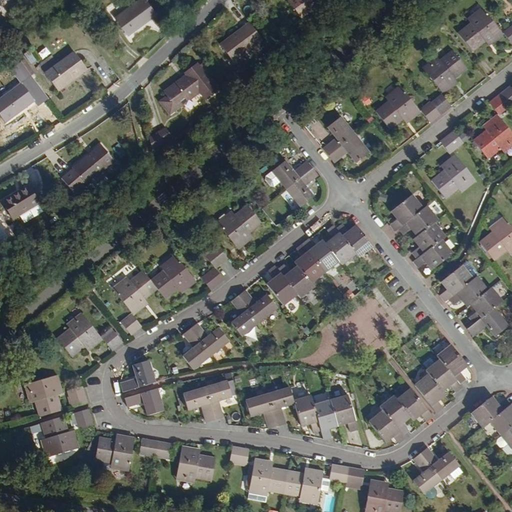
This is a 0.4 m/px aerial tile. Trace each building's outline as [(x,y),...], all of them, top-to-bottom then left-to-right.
[(155,17),(143,0),(138,0),(114,18),(126,37),(155,17)] [(325,0),(289,0),(286,3),(298,20),(325,0)] [(469,14),(471,18),(487,7),(484,3),(469,14)] [(473,46),(485,37),(500,23),(487,7),(471,18),(460,28),(473,46)] [(511,21),(503,28),(511,40),(511,21)] [(489,40),(503,28),(500,23),(485,37),(489,40)] [(260,42),(248,25),(220,46),(232,63),(260,42)] [(439,84),(455,73),(466,63),(454,46),(441,56),(440,55),(426,67),(439,84)] [(426,67),(440,55),(437,51),(423,63),(426,67)] [(87,69),(73,52),(44,73),(57,91),(87,69)] [(11,70),(22,84),(36,73),(25,59),(11,70)] [(216,96),(196,69),(163,92),(166,98),(156,106),(167,119),(197,96),(204,104),(216,96)] [(439,84),(442,88),(456,77),(455,73),(439,84)] [(239,80),(230,86),(233,91),(242,84),(239,80)] [(386,91),(388,95),(403,84),(400,80),(386,91)] [(511,81),(500,90),(510,102),(511,100),(511,81)] [(34,101),(21,84),(0,98),(0,113),(5,121),(34,101)] [(389,123),(402,114),(417,102),(403,84),(388,95),(376,106),(389,123)] [(500,90),(488,99),(498,112),(510,102),(500,90)] [(441,94),(432,101),(441,113),(451,106),(441,94)] [(417,102),(402,114),(406,118),(420,106),(417,102)] [(431,102),(421,109),(430,121),(440,114),(431,102)] [(500,115),(498,112),(484,122),(485,127),(487,129),(490,126),(489,123),(500,115)] [(335,131),(323,142),(328,149),(354,129),(342,113),(329,122),(335,131)] [(487,129),(485,127),(474,135),(487,153),(499,143),(500,145),(511,135),(511,129),(500,115),(489,123),(490,126),(487,129)] [(354,129),(328,149),(334,157),(347,147),(354,157),(368,147),(354,129)] [(162,130),(157,133),(165,143),(169,140),(162,130)] [(453,131),(440,142),(450,154),(464,143),(453,131)] [(157,133),(147,141),(150,155),(165,143),(157,133)] [(511,135),(500,145),(503,148),(511,140),(511,135)] [(112,166),(99,149),(60,181),(74,198),(112,166)] [(312,163),(306,155),(291,167),(284,157),(272,167),(285,184),(312,163)] [(441,167),(444,171),(446,173),(449,170),(448,168),(459,159),(455,155),(441,167)] [(446,173),(444,171),(431,181),(445,198),(457,188),(461,193),(476,181),(459,159),(448,168),(449,170),(446,173)] [(312,163),(285,184),(299,202),(311,192),(303,182),(316,169),(312,163)] [(35,206),(31,199),(25,189),(0,205),(0,207),(9,223),(36,207),(35,206)] [(391,221),(395,227),(398,224),(402,221),(422,205),(412,192),(396,205),(400,213),(397,215),(391,221)] [(36,196),(31,199),(35,206),(39,202),(36,196)] [(411,225),(416,233),(417,232),(434,219),(437,217),(426,202),(422,205),(402,221),(407,228),(411,225)] [(218,224),(232,242),(244,235),(242,231),(245,229),(247,232),(259,221),(246,204),(232,214),(231,213),(218,224)] [(392,207),(397,215),(400,213),(396,205),(392,207)] [(215,221),(218,224),(231,213),(228,210),(215,221)] [(490,226),(492,229),(507,217),(505,214),(490,226)] [(188,224),(181,216),(175,221),(182,230),(188,224)] [(494,258),(507,247),(506,245),(510,243),(511,245),(511,244),(511,223),(507,217),(492,229),(493,230),(481,239),(494,258)] [(412,250),(416,255),(441,237),(445,233),(434,219),(417,232),(423,241),(419,244),(412,250)] [(329,231),(336,225),(333,220),(327,227),(329,231)] [(358,253),(371,241),(356,221),(347,228),(342,222),(337,225),(355,249),(358,253)] [(402,221),(398,224),(403,231),(407,228),(402,221)] [(389,223),(382,227),(388,240),(396,236),(389,223)] [(338,256),(340,260),(355,249),(337,225),(336,225),(329,231),(332,236),(335,241),(329,245),(338,256)] [(244,235),(232,242),(235,246),(249,235),(247,232),(245,229),(242,231),(244,235)] [(416,233),(414,235),(419,244),(423,241),(417,232),(416,233)] [(302,240),(323,268),(338,256),(329,245),(325,240),(322,237),(314,242),(309,234),(302,240)] [(325,240),(329,245),(335,241),(332,236),(325,240)] [(416,255),(413,257),(418,265),(425,259),(429,256),(432,260),(437,256),(440,260),(452,251),(441,237),(416,255)] [(310,279),(323,268),(302,240),(296,245),(302,252),(305,256),(297,262),(310,279)] [(214,243),(203,251),(213,264),(223,255),(214,243)] [(294,258),(297,262),(305,256),(302,252),(294,258)] [(160,264),(161,268),(176,255),(174,253),(160,264)] [(162,269),(150,278),(155,284),(164,295),(176,286),(174,284),(178,281),(182,283),(191,274),(176,255),(161,268),(162,269)] [(425,259),(431,267),(440,260),(437,256),(432,260),(429,256),(425,259)] [(296,290),(299,294),(313,283),(310,279),(297,262),(289,268),(283,261),(278,266),(296,290)] [(268,285),(281,301),(296,290),(278,266),(274,262),(268,266),(274,275),(276,278),(268,285)] [(472,277),(461,262),(441,278),(450,293),(472,277)] [(210,284),(222,275),(213,264),(201,273),(210,284)] [(150,278),(142,267),(127,277),(126,276),(112,287),(127,306),(139,298),(137,295),(141,292),(142,294),(155,284),(150,278)] [(112,287),(126,276),(124,272),(109,284),(112,287)] [(174,284),(176,286),(179,290),(194,278),(191,274),(182,283),(178,281),(174,284)] [(475,274),(472,277),(450,293),(448,295),(452,302),(460,296),(463,292),(470,301),(474,298),(481,292),(487,288),(475,274)] [(266,281),(268,285),(276,278),(274,275),(266,281)] [(491,284),(487,288),(481,292),(484,296),(478,302),(481,306),(477,309),(475,311),(479,318),(494,306),(502,299),(491,284)] [(236,291),(257,319),(274,305),(265,292),(255,300),(244,285),(236,291)] [(348,302),(356,297),(351,289),(343,294),(348,302)] [(241,333),(257,319),(236,291),(230,296),(240,311),(230,319),(241,333)] [(127,306),(130,310),(144,299),(142,294),(141,292),(137,295),(139,298),(127,306)] [(460,296),(466,304),(470,301),(463,292),(460,296)] [(484,296),(481,292),(474,298),(478,302),(484,296)] [(474,298),(470,301),(477,309),(481,306),(478,302),(474,298)] [(475,321),(467,327),(473,333),(487,323),(495,334),(508,323),(494,306),(479,318),(475,321)] [(63,321),(65,325),(80,313),(77,310),(63,321)] [(119,319),(129,330),(139,322),(130,310),(119,319)] [(471,314),(475,321),(479,318),(475,311),(471,314)] [(68,353),(80,343),(79,340),(82,337),(84,339),(95,331),(80,313),(65,325),(66,326),(54,336),(68,353)] [(188,326),(209,352),(226,338),(217,326),(206,334),(195,320),(188,326)] [(109,347),(120,338),(109,326),(99,335),(109,347)] [(192,366),(209,352),(188,326),(182,332),(192,345),(182,354),(192,366)] [(83,347),(99,335),(95,331),(84,339),(82,337),(79,340),(80,343),(83,347)] [(458,368),(465,363),(450,344),(437,354),(438,357),(456,380),(458,382),(464,376),(458,368)] [(450,387),(456,380),(438,357),(425,368),(428,372),(438,385),(444,380),(447,383),(450,387)] [(121,388),(154,378),(148,358),(133,362),(136,374),(119,379),(121,388)] [(52,391),(53,391),(58,389),(53,371),(48,373),(52,386),(50,388),(52,391)] [(435,412),(441,406),(437,399),(433,396),(441,389),(438,385),(428,372),(414,384),(435,412)] [(32,397),(37,412),(58,406),(53,391),(52,391),(50,388),(52,386),(48,373),(26,380),(30,397),(32,397)] [(26,399),(30,397),(26,380),(22,382),(26,399)] [(204,385),(212,418),(221,415),(217,399),(230,396),(226,380),(204,385)] [(441,389),(447,383),(444,380),(438,385),(441,389)] [(460,385),(458,382),(456,380),(450,387),(453,391),(460,385)] [(83,399),(79,383),(66,389),(70,403),(83,399)] [(267,390),(276,422),(284,420),(279,403),(291,400),(291,398),(287,384),(267,390)] [(161,408),(155,385),(122,393),(126,403),(142,398),(145,411),(161,408)] [(203,420),(213,421),(212,418),(204,385),(183,391),(186,406),(199,403),(203,420)] [(409,415),(416,425),(424,420),(419,413),(417,409),(422,403),(409,387),(396,398),(406,411),(409,415)] [(437,399),(444,393),(441,389),(433,396),(437,399)] [(267,425),(276,422),(267,390),(245,395),(249,411),(262,408),(267,425)] [(347,393),(330,396),(336,417),(345,414),(346,418),(348,426),(356,425),(347,393)] [(316,422),(310,401),(308,394),(291,398),(291,400),(297,419),(306,416),(307,421),(308,424),(316,422)] [(382,408),(401,434),(407,429),(401,422),(398,418),(406,411),(396,398),(393,394),(379,405),(382,408)] [(498,402),(492,395),(487,398),(493,406),(498,402)] [(318,426),(321,436),(328,432),(326,424),(325,419),(336,417),(330,396),(310,401),(316,422),(318,426)] [(482,425),(489,419),(510,403),(505,398),(498,402),(493,406),(487,398),(472,410),(482,425)] [(501,434),(511,425),(511,413),(511,412),(511,400),(510,403),(489,419),(501,434)] [(419,413),(426,408),(422,403),(417,409),(419,413)] [(75,421),(89,417),(85,404),(71,408),(75,421)] [(396,442),(403,436),(401,434),(382,408),(368,419),(381,437),(388,431),(392,436),(396,442)] [(401,422),(409,415),(406,411),(398,418),(401,422)] [(60,412),(39,418),(44,434),(42,434),(47,452),(70,446),(66,432),(63,432),(62,428),(64,427),(60,412)] [(511,447),(511,425),(501,434),(503,436),(496,441),(502,449),(509,443),(511,447)] [(69,426),(64,427),(62,428),(63,432),(66,432),(70,446),(75,444),(69,426)] [(133,434),(115,431),(114,437),(113,440),(118,441),(118,438),(132,442),(133,434)] [(384,441),(392,436),(388,431),(381,437),(384,441)] [(47,452),(42,434),(38,436),(44,454),(47,452)] [(113,440),(114,437),(99,434),(95,455),(110,458),(109,464),(127,467),(132,442),(118,438),(118,441),(113,440)] [(140,450),(153,453),(156,439),(142,436),(140,450)] [(153,453),(152,460),(163,462),(164,455),(167,455),(169,441),(156,439),(153,453)] [(180,444),(179,449),(187,449),(187,454),(199,455),(199,453),(199,448),(180,444)] [(231,444),(228,459),(242,462),(245,446),(231,444)] [(437,460),(425,446),(418,451),(439,478),(457,464),(447,452),(437,460)] [(179,449),(176,473),(195,477),(195,475),(209,477),(213,455),(199,453),(199,455),(187,454),(187,449),(179,449)] [(422,492),(439,478),(418,451),(410,457),(422,471),(412,479),(422,492)] [(272,469),(272,466),(272,461),(254,458),(253,463),(267,464),(267,469),(272,469)] [(268,488),(282,490),(286,468),(286,467),(272,466),(272,469),(267,469),(267,464),(253,463),(249,486),(267,489),(268,488)] [(331,478),(344,480),(347,466),(333,465),(331,478)] [(347,466),(344,480),(359,482),(361,468),(347,466)] [(286,468),(282,490),(298,493),(297,499),(315,502),(321,473),(305,469),(305,474),(302,473),(302,471),(286,468)] [(369,481),(368,486),(381,488),(381,492),(386,493),(387,490),(387,483),(369,481)] [(368,486),(364,509),(381,511),(382,511),(383,511),(393,511),(398,511),(401,492),(387,490),(386,493),(381,492),(381,488),(368,486)]
